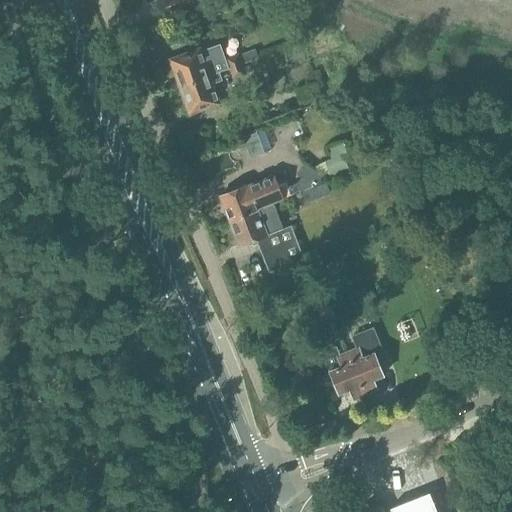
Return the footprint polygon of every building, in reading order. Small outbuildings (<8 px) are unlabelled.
[(163,0),(169,14),(196,5),(193,0),(163,0)] [(227,69),(218,45),(200,52),(199,49),(171,59),(181,87),(218,73),(218,72),(227,69)] [(240,55),(243,64),(259,59),(256,50),(240,55)] [(230,69),(243,64),(240,55),(239,54),(226,59),(230,69)] [(243,64),(230,69),(233,79),(246,74),(243,64)] [(218,73),(181,87),(190,113),(218,103),(211,84),(221,80),(218,73)] [(300,102),(319,97),(320,96),(317,85),(296,90),(300,102)] [(265,153),(257,133),(245,137),(252,157),(265,153)] [(325,160),(332,178),(351,171),(346,159),(349,158),(344,143),(328,148),(332,158),(325,160)] [(247,185),(220,196),(230,222),(277,203),(291,197),(301,192),(315,186),(323,176),(305,163),(297,174),(301,177),(297,183),(288,187),(286,182),(277,185),(273,175),(248,185),(247,185)] [(331,193),(327,183),(310,189),(314,200),(331,193)] [(301,192),(291,197),(295,207),(306,203),(301,192)] [(277,203),(230,222),(240,247),(284,229),(283,228),(282,229),(275,211),(280,210),(277,203)] [(404,235),(409,233),(404,222),(399,224),(399,225),(389,229),(393,239),(403,235),(404,235)] [(348,283),(343,270),(340,264),(327,269),(335,288),(348,283)] [(327,300),(341,335),(354,330),(350,321),(359,318),(351,298),(331,306),(328,300),(327,300)] [(327,341),(329,340),(341,335),(327,300),(316,305),(319,312),(310,316),(317,334),(323,332),(327,341)] [(348,352),(358,377),(365,395),(378,389),(374,379),(384,375),(375,354),(382,351),(373,328),(353,337),(357,348),(348,352)] [(340,355),(337,347),(322,353),(330,371),(339,394),(349,390),(353,400),(365,395),(358,377),(348,352),(340,355)] [(383,511),(381,507),(369,511),(437,511),(430,494),(391,510),(392,511),(383,511)]
